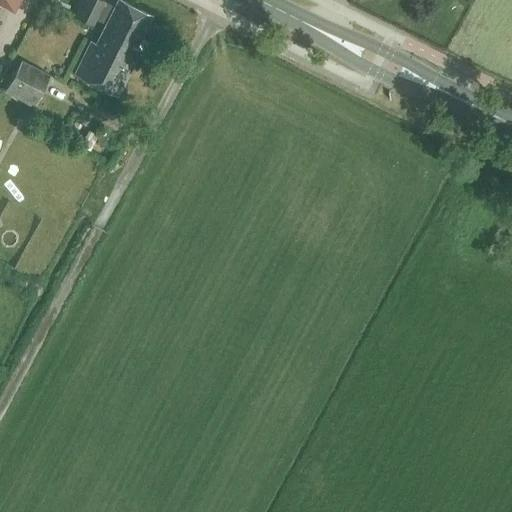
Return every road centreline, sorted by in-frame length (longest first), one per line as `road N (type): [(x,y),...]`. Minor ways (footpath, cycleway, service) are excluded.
road 1 (unclassified): [(99,227),(224,0)]
road 2 (secondary): [(511,127),(321,33)]
road 3 (track): [(0,408),(99,227)]
